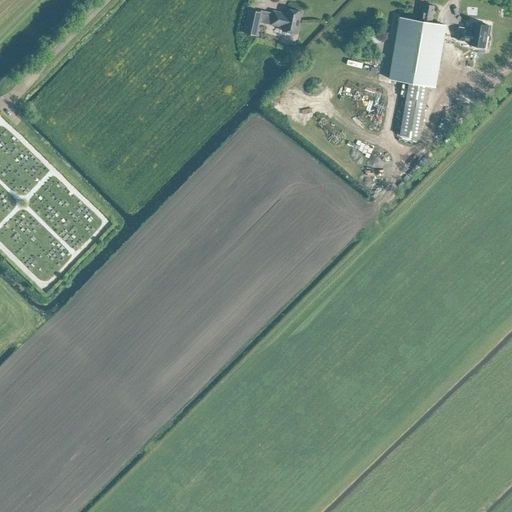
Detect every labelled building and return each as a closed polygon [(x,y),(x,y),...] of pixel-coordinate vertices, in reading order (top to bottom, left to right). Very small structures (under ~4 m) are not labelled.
[(422,3),(419,21),(431,23),(434,5),(422,3)] [(257,36),(262,12),(248,9),(243,33),(257,36)] [(296,34),(300,11),(286,9),(285,13),(273,11),(270,25),(282,27),(282,31),(296,34)] [(387,78),(409,81),(429,85),(433,86),(444,25),(431,23),(419,21),(397,17),(387,78)] [(472,22),(471,29),(459,27),(457,39),(468,41),(468,44),(486,47),(488,36),(486,36),(488,25),(472,22)] [(375,44),(381,39),(374,32),(368,37),(375,44)] [(362,68),(364,62),(350,59),(349,64),(362,68)] [(419,138),(429,85),(409,81),(399,135),(419,138)] [(341,98),(343,85),(338,84),(335,97),(341,98)]
